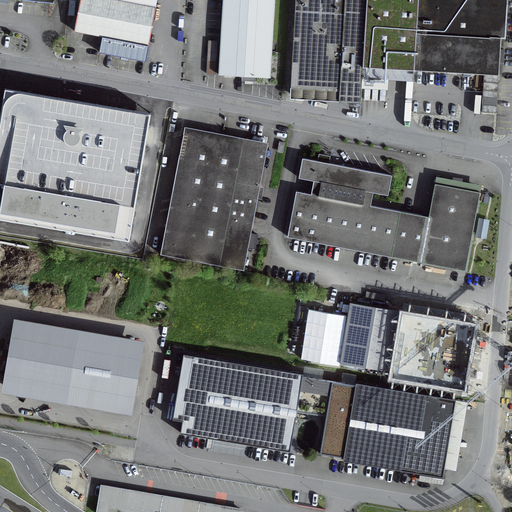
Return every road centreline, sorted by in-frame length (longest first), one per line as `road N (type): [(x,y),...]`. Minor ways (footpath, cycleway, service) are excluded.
road 1 (residential): [(0,422),(408,502),(458,494),(489,444),(511,175)]
road 2 (residential): [(0,62),(511,159)]
